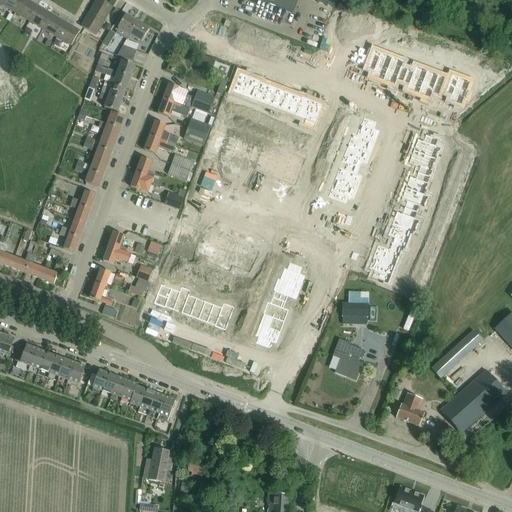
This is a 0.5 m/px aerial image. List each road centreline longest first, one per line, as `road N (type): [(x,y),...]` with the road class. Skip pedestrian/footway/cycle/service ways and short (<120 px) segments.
road 1 (unclassified): [(65,310),(181,23)]
road 2 (tertiary): [(511,506),(316,435)]
road 3 (residential): [(331,268),(363,254),(413,114)]
road 4 (residential): [(249,53),(413,114)]
road 5 (tertiary): [(163,376),(0,315)]
road 6 (tertiary): [(316,435),(163,376)]
road 7 (residential): [(196,207),(320,249),(331,268)]
road 8 (residential): [(154,316),(286,369)]
road 9 (unclassified): [(163,376),(117,333),(65,310)]
